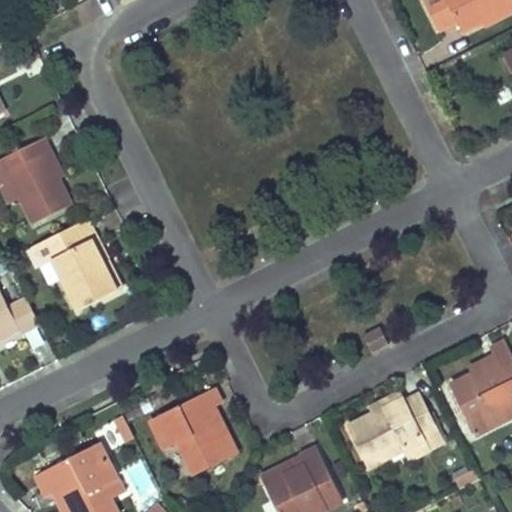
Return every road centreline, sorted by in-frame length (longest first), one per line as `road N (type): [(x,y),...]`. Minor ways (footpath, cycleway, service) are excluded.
road 1 (residential): [(511,313),(293,423),(209,293)]
road 2 (residential): [(209,293),(82,40),(161,0)]
road 3 (residential): [(444,172),(209,293)]
road 4 (residential): [(209,293),(0,404)]
road 5 (residential): [(358,0),(444,172)]
road 6 (residential): [(444,172),(511,288)]
